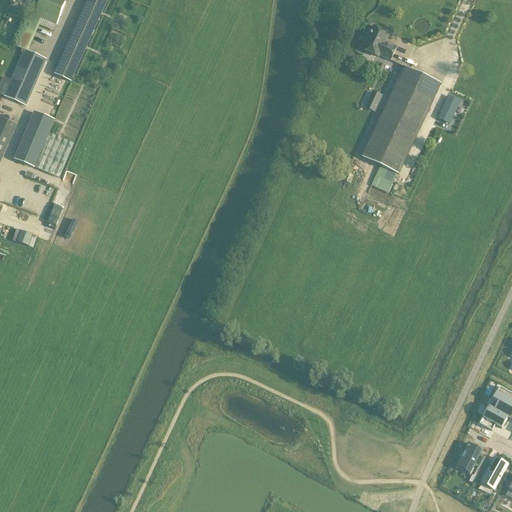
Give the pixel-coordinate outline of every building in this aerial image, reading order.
[(56,0),(40,0),(34,17),(57,26),(65,3),(56,0)] [(89,0),(55,75),(71,82),(107,1),(104,0),(89,0)] [(373,27),(363,50),(378,57),(379,56),(390,61),(396,48),(384,42),(383,41),(386,33),(373,27)] [(24,51),(4,97),(26,107),(47,60),(28,52),(24,50),(24,51)] [(381,167),(397,175),(398,175),(441,85),(405,68),(362,158),(381,167)] [(374,112),(381,97),(373,93),(366,108),(374,112)] [(449,95),(438,118),(451,124),(462,101),(449,95)] [(35,113),(15,160),(34,168),(54,121),(35,113)] [(0,118),(0,159),(15,125),(0,118)] [(50,135),(36,169),(60,179),(74,145),(50,135)] [(397,175),(381,167),(377,176),(393,184),(397,175)] [(31,225),(33,213),(12,209),(10,221),(31,225)] [(489,407),(480,425),(492,432),(496,426),(501,429),(502,430),(502,429),(504,426),(508,419),(511,421),(511,394),(500,388),(495,398),(493,401),(498,403),(495,410),(489,407)] [(469,444),(456,468),(457,469),(457,468),(470,474),(469,475),(470,476),(475,467),(479,469),(485,458),(480,456),(483,452),(469,444)] [(495,458),(480,484),(481,485),(481,483),(495,490),(494,492),(509,466),(508,466),(495,459),(495,458)]
